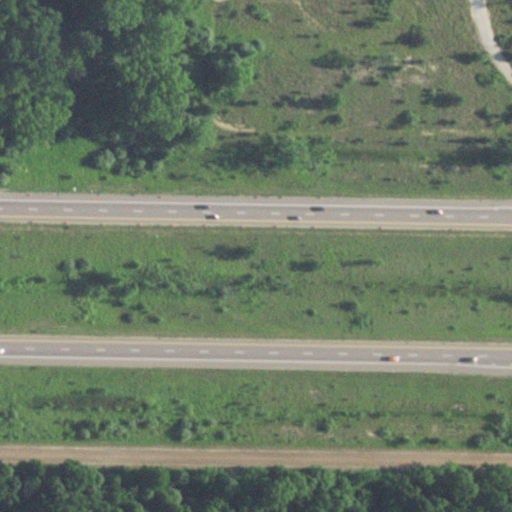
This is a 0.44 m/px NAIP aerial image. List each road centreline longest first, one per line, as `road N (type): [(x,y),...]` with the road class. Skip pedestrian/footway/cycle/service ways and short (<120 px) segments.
road 1 (motorway): [(0,347),(511,356)]
road 2 (residential): [(0,452),(511,460)]
road 3 (motorway): [(511,209),(0,203)]
